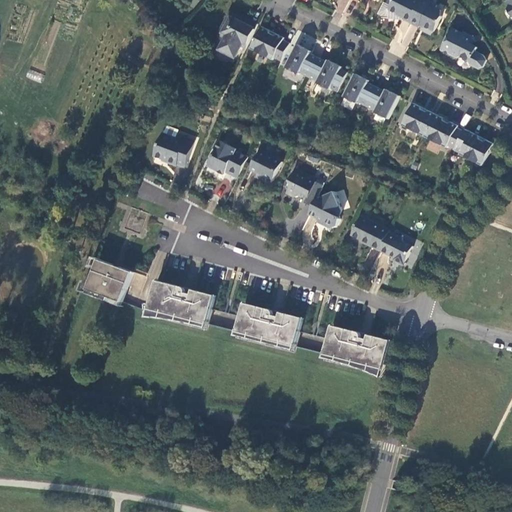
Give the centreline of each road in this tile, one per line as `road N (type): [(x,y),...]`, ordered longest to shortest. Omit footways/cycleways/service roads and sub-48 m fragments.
road 1 (residential): [(420,318),(139,188)]
road 2 (residential): [(279,0),(511,120)]
road 3 (residential): [(420,318),(370,511)]
road 4 (residential): [(511,177),(437,263),(420,318)]
